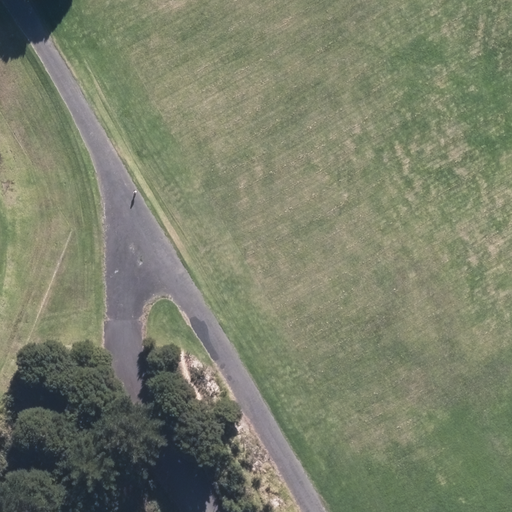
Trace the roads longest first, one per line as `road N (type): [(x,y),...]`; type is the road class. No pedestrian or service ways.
road 1 (track): [(11,0),(313,511)]
road 2 (track): [(117,173),(125,362),(209,511)]
